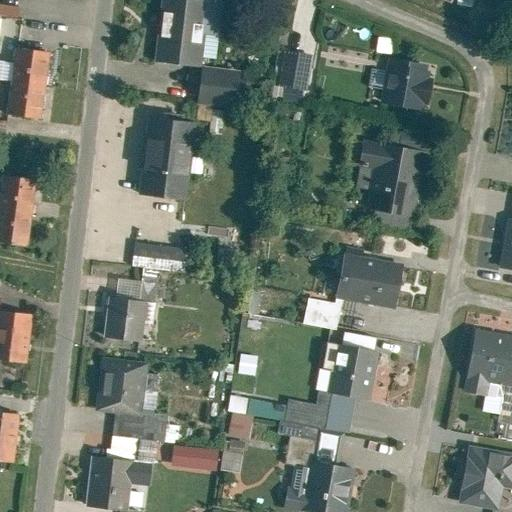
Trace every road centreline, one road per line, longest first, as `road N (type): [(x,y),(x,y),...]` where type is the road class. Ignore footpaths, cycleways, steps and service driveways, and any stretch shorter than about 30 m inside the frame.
road 1 (residential): [(392,511),(468,96),(463,53),(429,25),(371,0)]
road 2 (residential): [(102,0),(42,511)]
